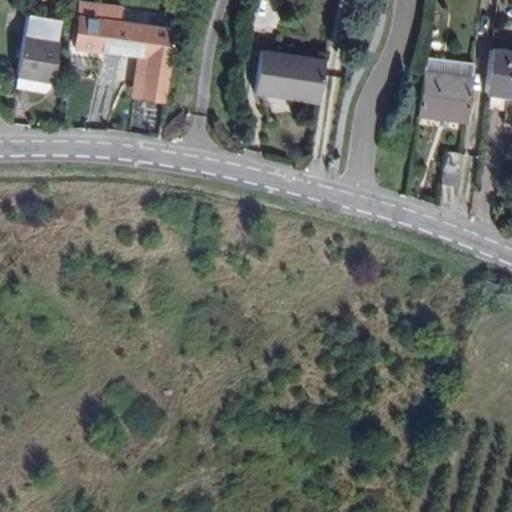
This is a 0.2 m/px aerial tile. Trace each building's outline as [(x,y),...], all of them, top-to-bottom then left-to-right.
[(164,99),(173,29),(119,19),(120,7),(79,1),(72,48),(143,58),(138,96),(164,99)] [(56,19),(23,15),(19,37),(14,76),(13,87),(41,91),(47,86),(48,80),(49,72),(54,72),(56,57),(51,57),(53,42),(56,19)] [(285,94),(293,95),(298,57),(258,50),(251,92),(285,97),(285,94)] [(511,52),(489,50),(484,81),(483,92),(511,95),(511,52)] [(298,57),(293,95),(318,99),(323,61),(298,57)] [(422,72),(416,115),(435,118),(434,123),(437,127),(442,128),(446,125),(447,120),(465,122),(470,78),(472,63),(425,57),(422,72)] [(445,151),(440,182),(455,185),(460,153),(445,151)]
